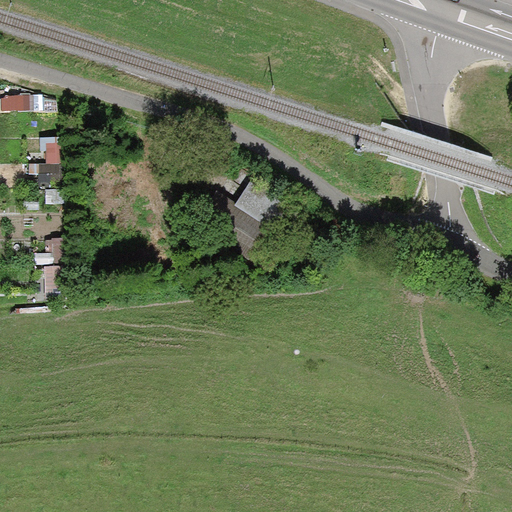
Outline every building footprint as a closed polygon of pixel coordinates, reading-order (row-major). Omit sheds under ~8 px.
[(17,101),(1,101),(1,110),(17,110),(17,101)] [(60,151),(42,151),(42,166),(60,166),(60,151)] [(244,190),(231,211),(262,230),(274,237),(287,215),(244,190)] [(211,200),(194,228),(245,258),(262,230),(231,211),(211,200)] [(52,248),(52,268),(70,268),(70,248),(52,248)] [(70,273),(49,274),(50,294),(71,292),(70,273)]
